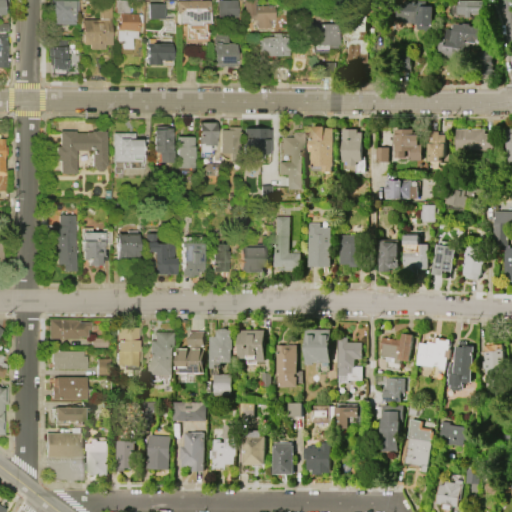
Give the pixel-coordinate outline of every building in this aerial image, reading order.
[(114,12),(114,0),(128,0),(128,13),(114,12)] [(175,0),(207,0),(207,10),(206,10),(206,23),(205,23),(205,40),(182,41),(182,24),(176,24),(176,12),(175,12),(175,0)] [(215,17),(215,0),(234,0),(234,17),(215,17)] [(73,24),(50,24),(50,15),(48,15),(48,7),(51,7),(51,1),(73,1),(73,24)] [(272,5),(273,20),(268,21),(268,28),(255,29),(254,21),(250,21),(250,20),(245,20),(244,16),(241,16),(241,2),(252,1),(252,5),(272,5)] [(424,29),(414,29),(414,24),(401,23),(401,20),(398,19),(398,1),(424,2),(424,6),(432,6),(432,32),(424,31),(424,29)] [(459,1),(483,1),(482,18),(470,17),(470,21),(465,21),(465,17),(457,17),(457,15),(456,15),(456,13),(452,13),(452,8),(456,8),(456,6),(457,6),(459,6),(459,1)] [(146,3),(161,4),(161,18),(146,18),(146,3)] [(81,45),(81,20),(99,20),(99,4),(111,4),(110,45),(103,44),(103,49),(88,49),(88,45),(81,45)] [(119,13),(140,14),(140,31),(136,31),(136,38),(130,38),(130,49),(119,49),(119,43),(121,43),(121,41),(115,41),(115,24),(118,24),(119,13)] [(312,53),(312,28),(316,28),(316,17),(330,16),(330,24),(336,24),(336,49),(326,49),(326,53),(312,53)] [(367,40),(366,63),(346,62),(346,47),(343,46),(344,38),(342,38),(342,29),(352,29),(353,16),(365,16),(364,40),(367,40)] [(0,23),(8,23),(8,31),(0,31),(0,23)] [(438,57),(440,39),(444,39),(445,30),(453,31),(454,23),(481,27),(479,39),(476,38),(475,43),(468,42),(466,61),(438,57)] [(255,52),(255,37),(272,36),(272,33),(279,33),(279,37),(286,37),(287,56),(264,57),(264,51),(255,52)] [(233,43),(233,59),(237,59),(237,67),(222,67),(222,66),(220,66),(220,67),(215,67),(215,65),(211,66),(211,44),(213,44),(212,36),(229,36),(229,43),(233,43)] [(52,70),(52,69),(50,69),(50,49),(53,49),(53,40),(65,40),(64,70),(52,70)] [(145,65),(145,43),(170,44),(169,60),(158,60),(158,65),(145,65)] [(489,50),(493,73),(479,76),(475,52),(489,50)] [(197,123),(213,123),(213,146),(206,146),(206,152),(197,152),(197,123)] [(172,151),(171,162),(158,162),(158,152),(152,152),(152,130),(155,130),(155,126),(168,127),(168,128),(170,128),(169,151),(172,151)] [(238,127),(238,154),(219,154),(219,130),(226,130),(226,127),(238,127)] [(334,129),(334,166),(332,166),(332,171),(313,171),(313,166),(311,166),(312,152),(309,152),(309,136),(312,136),(312,127),(325,127),(325,129),(334,129)] [(511,162),(509,163),(503,130),(511,128),(511,162)] [(268,130),(268,153),(243,153),(243,129),(266,129),(266,130),(268,130)] [(362,132),(362,161),(356,161),(356,165),(348,165),(348,161),(342,161),(342,129),(356,129),(356,132),(362,132)] [(394,158),(394,129),(413,129),(413,133),(417,133),(417,135),(418,135),(418,143),(421,143),(421,161),(410,161),(410,151),(404,151),(404,158),(394,158)] [(456,129),(485,129),(485,134),(494,134),(493,150),(456,150),(456,129)] [(58,146),(58,131),(74,131),(74,133),(85,133),(85,132),(90,132),(90,131),(104,131),(104,165),(102,165),(102,168),(100,170),(94,170),(92,168),(92,165),(90,165),(90,150),(74,150),(74,173),(58,173),(59,158),(55,158),(55,146),(58,146)] [(429,131),(439,131),(439,135),(445,134),(446,157),(441,157),(441,161),(429,162),(429,131)] [(112,160),(112,132),(133,132),(133,139),(140,139),(140,160),(112,160)] [(302,132),(301,189),(285,189),(285,174),(277,174),(277,162),(288,162),(288,155),(280,155),(280,137),(291,137),(291,132),(302,132)] [(192,137),(192,168),(175,167),(175,137),(192,137)] [(375,161),(375,147),(388,148),(388,161),(375,161)] [(386,180),(412,180),(412,186),(418,186),(417,199),(385,199),(386,180)] [(465,207),(446,203),(449,188),(452,188),(454,180),(476,185),(475,188),(478,189),(479,188),(490,190),(487,201),(477,198),(478,195),(474,194),(473,200),(467,199),(465,207)] [(435,205),(421,205),(421,222),(435,222),(435,205)] [(493,212),(511,212),(511,227),(507,227),(507,245),(508,245),(508,247),(511,247),(511,280),(503,280),(503,245),(492,245),(493,226),(493,212)] [(55,264),(55,226),(58,226),(58,215),(74,215),(73,271),(62,271),(62,264),(55,264)] [(289,217),(289,253),(300,253),(300,266),(274,266),(274,216),(289,217)] [(309,266),(309,223),(320,223),(320,227),(330,227),(330,243),(331,243),(331,252),(330,252),(330,266),(309,266)] [(81,233),(101,233),(102,229),(104,229),(104,231),(109,231),(109,244),(102,244),(102,256),(100,256),(100,265),(87,265),(87,260),(82,260),(82,251),(81,251),(81,233)] [(115,260),(115,234),(124,234),(124,231),(135,231),(135,234),(136,234),(136,260),(115,260)] [(174,274),(152,275),(151,252),(144,252),(144,234),(154,234),(154,243),(171,242),(171,244),(173,244),(174,274)] [(339,235),(355,235),(355,234),(365,234),(365,252),(362,252),(362,267),(350,267),(350,264),(340,264),(340,251),(339,251),(339,235)] [(428,244),(428,269),(404,269),(404,235),(419,235),(419,244),(428,244)] [(183,237),(200,238),(200,243),(201,243),(200,272),(195,272),(195,274),(190,273),(190,271),(180,271),(181,257),(179,257),(179,252),(181,252),(181,247),(179,247),(179,242),(182,242),(183,237)] [(380,271),(380,240),(399,240),(399,268),(391,268),(391,271),(380,271)] [(455,246),(452,271),(443,270),(442,275),(433,274),(437,244),(438,244),(439,241),(445,242),(445,245),(455,246)] [(225,244),(225,271),(210,271),(210,244),(225,244)] [(263,272),(239,272),(239,244),(263,245),(263,272)] [(463,273),(466,247),(467,247),(467,244),(474,245),(473,248),(484,249),(481,275),(479,275),(479,280),(470,279),(470,278),(467,278),(468,276),(464,275),(464,273),(463,273)] [(77,339),(47,339),(47,320),(77,320),(77,322),(89,323),(89,330),(86,330),(86,337),(77,337),(77,339)] [(136,328),(136,365),(115,365),(115,328),(136,328)] [(231,330),(232,340),(233,349),(231,349),(232,362),(226,362),(226,363),(221,363),(221,367),(211,368),(210,338),(217,338),(217,330),(220,330),(222,329),(227,329),(229,330),(231,330)] [(239,330),(264,330),(264,362),(258,362),(258,358),(239,358),(239,330)] [(305,330),(331,330),(331,362),(314,362),(314,364),(305,364),(305,330)] [(188,331),(204,332),(203,373),(176,373),(176,348),(189,348),(189,346),(188,346),(188,331)] [(149,375),(149,341),(154,341),(154,332),(172,332),(171,375),(149,375)] [(382,337),(396,340),(397,337),(402,338),(403,333),(413,335),(409,361),(400,360),(400,364),(395,363),(395,362),(386,360),(386,357),(382,356),(383,349),(380,349),(382,337)] [(90,338),(106,338),(106,347),(90,347),(90,338)] [(338,383),(338,338),(347,338),(347,342),(361,343),(361,359),(354,359),(354,367),(362,367),(362,380),(348,380),(348,383),(338,383)] [(433,366),(418,364),(421,344),(428,345),(429,342),(433,343),(434,338),(450,340),(450,343),(449,349),(451,349),(449,358),(447,358),(446,369),(441,368),(441,366),(434,365),(433,366)] [(474,347),(470,386),(461,385),(461,391),(451,390),(451,389),(449,389),(450,385),(449,385),(449,381),(446,380),(447,368),(449,368),(449,363),(455,363),(456,347),(458,347),(459,341),(466,341),(466,344),(471,345),(471,347),(474,347)] [(502,344),(504,364),(505,364),(507,385),(488,387),(486,370),(484,370),(483,362),(485,362),(484,352),(485,352),(484,346),(502,344)] [(277,373),(277,345),(296,345),(296,370),(302,370),(302,383),(296,383),(296,387),(279,387),(279,373),(277,373)] [(85,369),(51,369),(51,362),(50,362),(50,352),(51,352),(51,351),(82,351),(82,356),(84,356),(85,369)] [(0,377),(8,362),(0,357),(0,377)] [(95,359),(108,359),(108,375),(95,375),(95,359)] [(261,387),(262,373),(270,373),(270,387),(261,387)] [(230,374),(230,395),(213,395),(213,374),(230,374)] [(54,377),(83,377),(83,387),(85,387),(85,392),(83,392),(83,399),(49,399),(49,387),(51,387),(51,378),(54,378),(54,377)] [(404,378),(404,391),(401,391),(401,402),(383,402),(383,386),(386,386),(386,378),(404,378)] [(81,402),(94,402),(94,410),(83,410),(83,426),(73,426),(73,421),(53,422),(53,413),(51,413),(51,408),(67,407),(67,408),(82,408),(81,402)] [(142,403),(155,403),(155,414),(151,414),(151,423),(149,423),(149,431),(141,431),(142,403)] [(205,421),(173,420),(173,403),(205,403),(205,421)] [(253,403),(253,418),(239,417),(240,403),(253,403)] [(288,416),(288,403),(301,403),(301,416),(288,416)] [(336,428),(336,407),(337,407),(337,403),(345,403),(345,404),(357,404),(357,406),(365,406),(365,425),(358,425),(358,421),(349,421),(349,428),(336,428)] [(400,451),(382,451),(381,405),(402,405),(402,422),(400,422),(400,451)] [(328,422),(314,422),(314,406),(334,406),(334,421),(329,421),(328,422)] [(438,441),(441,422),(449,423),(449,425),(467,428),(465,440),(463,440),(462,445),(438,441)] [(213,450),(213,440),(219,440),(219,444),(224,444),(224,439),(222,439),(223,426),(236,426),(236,456),(234,456),(234,464),(225,464),(225,470),(213,470),(213,459),(209,458),(210,450),(213,450)] [(244,465),(244,430),(260,430),(260,437),(265,437),(265,465),(244,465)] [(203,433),(203,471),(191,471),(191,467),(181,467),(181,460),(179,460),(179,446),(183,446),(183,432),(203,433)] [(44,433),(82,433),(82,457),(44,457),(44,433)] [(149,435),(169,436),(167,470),(147,469),(149,435)] [(409,438),(426,441),(426,439),(432,440),(427,472),(421,471),(421,469),(409,467),(409,465),(405,464),(406,456),(404,456),(405,447),(408,447),(409,438)] [(107,474),(88,475),(88,450),(86,450),(86,444),(92,443),(92,439),(97,439),(97,441),(107,441),(107,474)] [(116,471),(116,441),(134,441),(134,468),(125,468),(125,471),(116,471)] [(293,474),(273,474),(273,446),(274,446),(274,443),(292,442),(292,446),(293,446),(293,474)] [(330,443),(329,473),(323,473),(323,475),(312,474),(312,470),(307,470),(307,460),(304,459),(304,447),(308,448),(308,445),(320,446),(320,442),(330,443)] [(463,481),(458,507),(451,506),(450,510),(442,509),(442,505),(436,504),(440,485),(444,486),(445,481),(455,483),(455,480),(463,481)]
